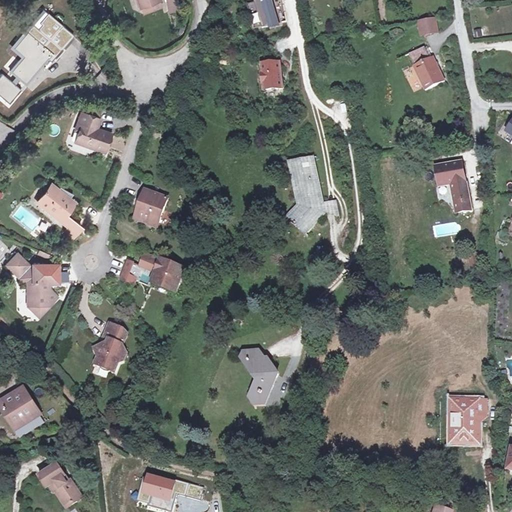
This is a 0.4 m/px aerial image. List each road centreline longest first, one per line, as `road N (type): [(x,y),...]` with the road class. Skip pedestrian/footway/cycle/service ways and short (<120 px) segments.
road 1 (residential): [(92,263),(144,81)]
road 2 (residential): [(478,139),(459,0)]
